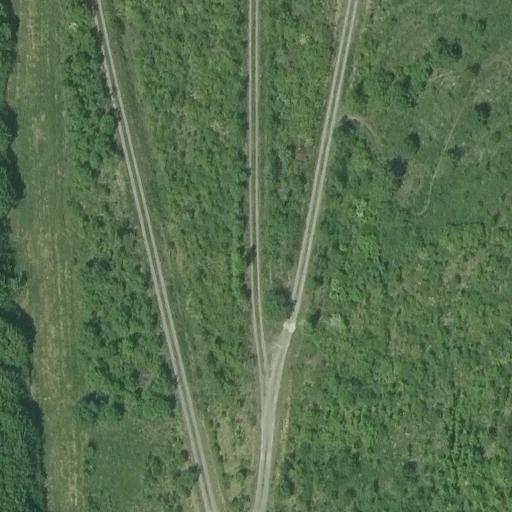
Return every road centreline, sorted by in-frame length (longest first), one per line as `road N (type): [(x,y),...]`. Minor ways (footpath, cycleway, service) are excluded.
road 1 (track): [(365,0),(263,440),(240,454),(198,448),(91,0)]
road 2 (track): [(263,440),(260,0)]
